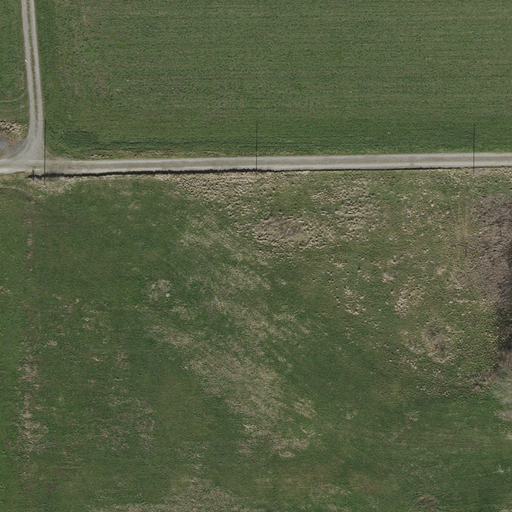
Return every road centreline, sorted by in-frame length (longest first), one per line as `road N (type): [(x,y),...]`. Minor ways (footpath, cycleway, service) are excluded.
road 1 (track): [(511,161),(42,169)]
road 2 (track): [(30,0),(42,169)]
